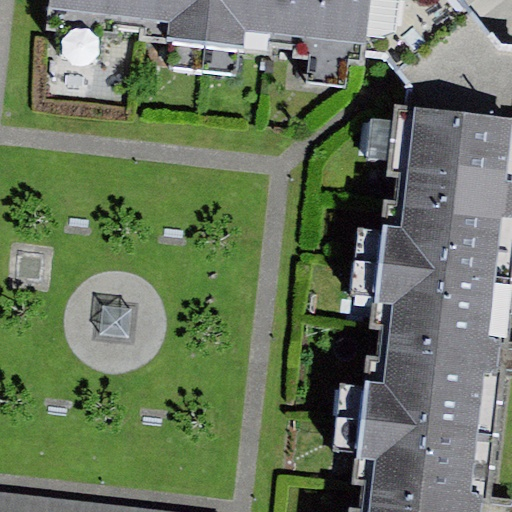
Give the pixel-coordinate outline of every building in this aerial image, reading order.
[(48,0),(47,12),(169,26),(167,41),(243,49),(244,38),(365,52),(371,0),(48,0)] [(423,111),(511,121),(511,49),(476,3),(473,0),(371,0),(365,52),(401,61),(404,66),(423,90),(423,111)] [(511,121),(423,111),(414,110),(400,229),(385,228),(376,305),(395,307),(386,387),(366,385),(356,463),(375,465),(369,511),(511,511),(511,501),(493,499),(507,376),(511,377),(511,340),(511,332),(511,121)] [(98,307),(93,349),(132,353),(137,312),(98,307)] [(151,511),(0,494),(0,511),(151,511)]
